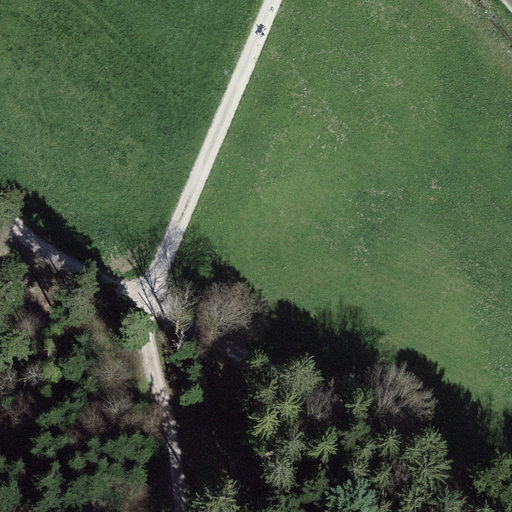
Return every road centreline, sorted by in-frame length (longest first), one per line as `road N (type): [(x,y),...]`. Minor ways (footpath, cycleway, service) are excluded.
road 1 (track): [(511,500),(152,298)]
road 2 (track): [(152,298),(282,0)]
road 3 (track): [(181,511),(182,471),(150,330),(152,298)]
road 4 (track): [(152,298),(26,236),(0,205)]
road 5 (track): [(219,511),(331,399)]
